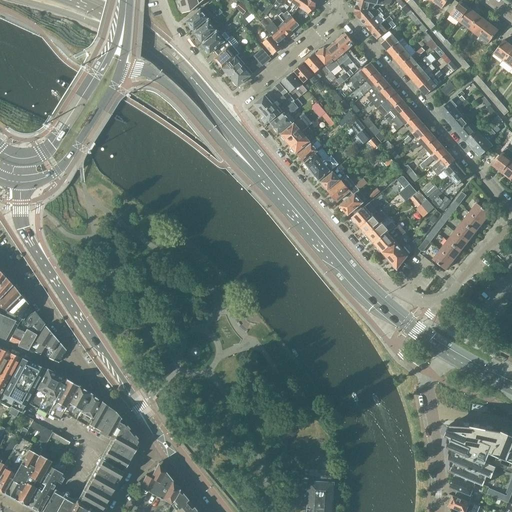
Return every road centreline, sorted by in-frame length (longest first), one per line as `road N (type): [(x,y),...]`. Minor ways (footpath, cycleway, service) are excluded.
road 1 (secondary): [(273,182),(171,60),(124,29),(48,0)]
road 2 (tertiary): [(160,435),(31,244),(21,222),(21,184)]
road 3 (residential): [(426,303),(357,253),(233,105)]
road 4 (residential): [(511,209),(338,14)]
road 5 (secondary): [(447,350),(365,287),(273,182)]
road 6 (tertiary): [(125,0),(116,40),(52,146),(22,163)]
road 7 (tertiary): [(120,74),(160,78),(229,152),(273,182)]
road 8 (tertiary): [(21,184),(67,161),(120,74)]
road 9 (residential): [(233,105),(338,14)]
road 10 (residential): [(233,105),(186,51),(160,0)]
road 11 (residential): [(79,359),(0,258)]
